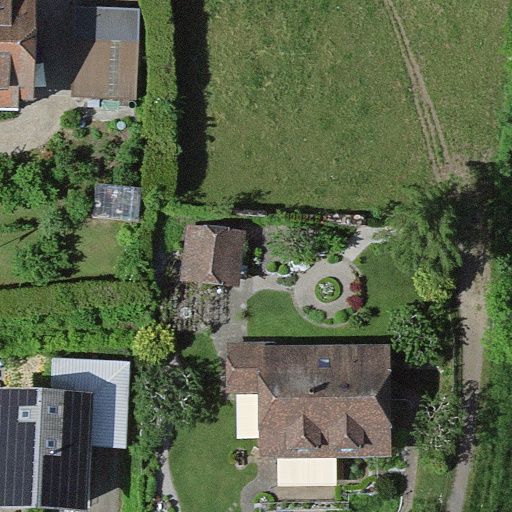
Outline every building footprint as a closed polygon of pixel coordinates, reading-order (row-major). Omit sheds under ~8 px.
[(0,5),(0,111),(58,113),(61,6),(0,5)] [(149,106),(154,17),(88,13),(83,102),(149,106)] [(193,295),(251,296),(253,232),(194,231),(193,295)] [(427,350),(234,356),(236,405),(285,403),(288,472),(431,467),(427,350)] [(54,400),(2,399),(0,511),(105,511),(106,456),(132,457),(134,364),(54,363),(54,400)]
